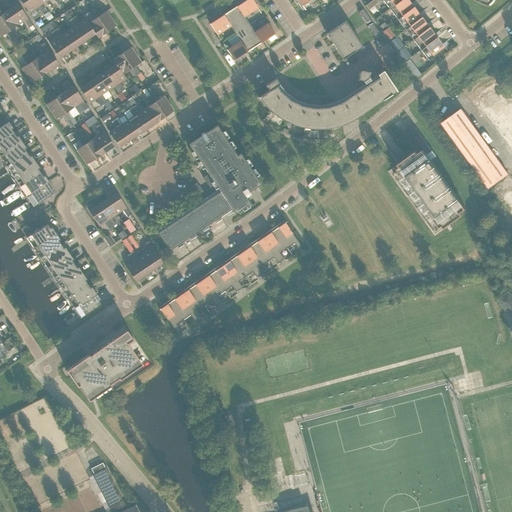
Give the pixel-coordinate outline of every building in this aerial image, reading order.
[(39,16),(43,14),(33,0),(20,0),(29,13),(35,9),(39,16)] [(42,5),(47,1),(46,0),(33,0),(43,14),(46,11),(42,5)] [(242,29),(250,24),(245,16),(258,8),(252,0),(246,0),(230,10),(242,29)] [(298,0),(299,2),(297,3),(302,10),(304,9),(305,10),(305,9),(317,0),(298,0)] [(401,0),(382,0),(389,9),(401,0)] [(397,19),(413,7),(412,8),(410,5),(410,4),(407,0),(401,0),(389,9),(397,19)] [(9,10),(19,25),(24,21),(29,28),(32,25),(18,4),(9,10)] [(405,30),(421,18),(421,17),(420,18),(418,15),(418,14),(413,7),(397,19),(405,30)] [(92,10),(107,32),(116,26),(106,11),(100,15),(96,8),(92,10)] [(366,23),(371,21),(363,9),(359,12),(366,23)] [(9,10),(0,15),(0,16),(14,38),(18,35),(13,28),(19,25),(9,10)] [(98,38),(107,32),(92,10),(89,13),(94,19),(88,23),(98,38)] [(235,34),(242,29),(230,10),(209,24),(210,25),(210,24),(217,34),(230,26),(235,34)] [(48,21),(53,18),(49,11),(43,15),(48,21)] [(11,40),(14,38),(0,16),(0,36),(0,37),(6,33),(11,40)] [(88,23),(86,19),(80,23),(75,16),(72,18),(86,40),(95,34),(98,38),(88,23)] [(77,46),(86,40),(72,18),(68,20),(73,27),(67,31),(77,46)] [(413,40),(428,28),(428,27),(427,28),(425,25),(426,24),(421,18),(405,30),(413,40)] [(334,47),(354,33),(346,20),(326,34),(333,44),(332,44),(334,47)] [(242,29),(254,47),(275,34),(268,23),(255,32),(250,24),(242,29)] [(376,37),(380,35),(372,23),(368,26),(376,37)] [(77,46),(67,31),(62,35),(57,28),(54,30),(69,52),(77,46)] [(420,50),(436,38),(435,38),(433,35),(434,35),(428,28),(413,40),(420,50)] [(234,61),(254,47),(242,29),(235,34),(240,41),(227,50),(234,60),(233,60),(234,61)] [(59,58),(69,52),(54,30),(50,33),(55,39),(49,43),(59,58)] [(354,33),(334,47),(336,50),(336,49),(343,59),(363,46),(354,33)] [(404,46),(397,36),(389,42),(396,52),(404,46)] [(436,38),(420,50),(428,60),(443,49),(441,45),(436,38)] [(40,56),(50,71),(59,64),(44,43),(40,45),(45,52),(40,56)] [(122,54),(136,75),(140,81),(144,78),(140,72),(139,73),(135,66),(141,62),(131,47),(122,54)] [(407,52),(404,47),(396,53),(399,58),(407,52)] [(50,71),(40,56),(34,59),(29,53),(26,55),(41,77),(50,71)] [(133,78),(136,75),(122,54),(112,60),(115,64),(123,74),(128,71),(133,78)] [(31,83),(41,77),(26,55),(23,57),(27,64),(21,68),(31,83)] [(413,65),(409,59),(404,64),(408,69),(413,65)] [(126,78),(123,74),(115,64),(106,70),(121,91),(124,89),(120,82),(126,78)] [(126,98),(121,91),(106,70),(98,76),(108,91),(113,87),(122,101),(126,98)] [(370,80),(368,77),(369,72),(362,70),(361,70),(360,71),(359,72),(359,73),(357,80),(361,85),(344,97),(333,102),(320,104),(308,104),(297,100),(287,93),(279,85),(275,79),(265,85),(269,90),(258,97),(260,99),(261,101),(263,103),(264,105),(266,107),(270,110),(273,114),(277,117),(279,118),(281,119),(284,120),(286,122),(288,123),(290,124),(293,125),(295,125),(300,127),(305,128),(307,128),(312,129),(317,129),(322,129),(327,129),(329,128),(332,128),(336,127),(339,126),(344,124),(348,122),(350,121),(355,119),(357,118),(397,91),(383,70),(370,80)] [(102,94),(108,91),(98,76),(89,82),(103,104),(107,101),(102,94)] [(100,106),(103,104),(89,82),(79,88),(89,103),(95,99),(100,106)] [(511,145),(511,102),(511,103),(496,83),(477,97),(511,145)] [(136,93),(139,91),(135,84),(131,86),(136,93)] [(145,96),(153,91),(149,85),(141,90),(145,96)] [(64,92),(74,107),(80,103),(84,110),(88,108),(73,86),(64,92)] [(69,111),(74,107),(64,92),(55,98),(73,125),(76,123),(73,118),(69,111)] [(150,95),(164,117),(174,111),(164,96),(158,100),(153,93),(150,95)] [(155,123),(164,117),(150,95),(146,98),(151,104),(145,108),(155,123)] [(73,125),(55,98),(46,104),(56,119),(62,116),(66,122),(70,128),(73,125)] [(155,123),(145,108),(140,112),(135,105),(132,107),(146,129),(155,123)] [(137,135),(146,129),(132,107),(128,110),(133,116),(127,120),(137,135)] [(488,189),(508,174),(461,109),(441,123),(488,189)] [(103,123),(111,118),(108,114),(101,119),(103,123)] [(137,135),(127,120),(122,124),(117,117),(114,119),(129,141),(137,135)] [(119,147),(129,141),(114,119),(111,122),(115,128),(109,132),(119,147)] [(0,141),(14,132),(7,122),(0,126),(0,141)] [(87,136),(92,133),(85,123),(81,126),(87,136)] [(95,137),(105,152),(114,146),(99,125),(95,127),(100,134),(95,137)] [(237,155),(217,125),(188,144),(208,174),(203,178),(213,193),(207,197),(208,200),(200,205),(198,203),(193,206),(195,208),(187,213),(186,211),(181,214),(183,217),(175,222),(173,219),(168,222),(170,225),(162,230),(161,227),(156,231),(169,251),(220,217),(226,212),(228,215),(233,212),(234,213),(250,203),(244,194),(260,184),(240,153),(237,155)] [(0,155),(20,142),(14,132),(0,141),(0,155)] [(81,137),(78,132),(75,134),(78,139),(82,146),(76,150),(86,165),(96,159),(81,137)] [(105,152),(95,137),(89,141),(84,134),(81,137),(96,159),(105,152)] [(0,157),(6,166),(27,152),(20,142),(0,155),(0,157)] [(466,209),(423,150),(417,154),(415,152),(398,165),(399,167),(397,169),(440,228),(442,226),(444,229),(462,215),(460,213),(466,209)] [(13,176),(34,162),(27,152),(6,166),(13,176)] [(19,186),(40,172),(34,162),(13,176),(19,186)] [(26,196),(47,182),(40,172),(19,186),(26,196)] [(47,182),(26,196),(33,207),(54,192),(47,182)] [(195,197),(203,192),(199,185),(191,191),(195,197)] [(107,199),(117,214),(123,210),(127,217),(131,215),(116,193),(107,199)] [(111,218),(117,214),(107,199),(98,205),(112,227),(116,225),(111,218)] [(109,229),(112,227),(98,205),(89,211),(99,226),(105,222),(109,229)] [(273,228),(287,248),(294,243),(298,249),(301,246),(285,223),(286,222),(281,225),(280,223),(273,228)] [(33,248),(54,234),(47,224),(26,238),(33,248)] [(135,229),(132,224),(126,228),(130,233),(135,229)] [(280,253),(287,248),(273,228),(266,233),(267,235),(264,237),(280,261),(284,259),(280,253)] [(126,236),(123,230),(117,234),(121,239),(126,236)] [(40,258),(61,244),(54,234),(33,248),(40,258)] [(277,263),(280,261),(264,237),(261,239),(260,237),(252,242),(266,262),(273,257),(277,263)] [(115,243),(112,239),(106,243),(109,247),(115,243)] [(144,254),(154,269),(163,263),(148,241),(145,244),(149,250),(144,254)] [(259,267),(266,262),(252,242),(245,247),(246,249),(243,251),(260,275),(263,273),(259,267)] [(47,268),(67,254),(61,244),(40,258),(47,268)] [(166,259),(171,256),(166,247),(161,251),(166,259)] [(154,269),(144,254),(138,258),(134,251),(130,253),(145,275),(154,269)] [(256,278),(260,275),(243,251),(240,253),(239,252),(232,257),(245,277),(252,272),(256,278)] [(135,281),(145,275),(130,253),(127,255),(131,262),(125,266),(135,281)] [(53,278),(74,264),(67,254),(47,268),(53,278)] [(238,281),(245,277),(232,257),(224,262),(226,263),(222,266),(239,290),(242,287),(238,281)] [(60,288),(81,274),(74,264),(53,278),(60,288)] [(236,292),(239,290),(222,266),(219,268),(218,266),(211,271),(225,291),(232,286),(236,292)] [(218,296),(225,291),(211,271),(204,276),(205,278),(202,280),(218,304),(222,302),(218,296)] [(67,298),(87,284),(81,274),(60,288),(67,298)] [(215,306),(218,304),(202,280),(198,282),(197,281),(190,285),(204,305),(211,300),(215,306)] [(73,308),(94,294),(87,284),(67,298),(73,308)] [(197,310),(204,305),(190,285),(183,290),(184,292),(181,294),(198,318),(201,316),(197,310)] [(511,319),(511,318),(511,296),(509,292),(498,300),(511,319)] [(94,294),(73,308),(80,318),(101,304),(94,294)] [(194,321),(198,318),(181,294),(178,297),(177,295),(169,300),(183,320),(190,315),(194,321)] [(176,325),(183,320),(169,300),(162,305),(163,306),(159,310),(160,309),(177,333),(180,330),(176,325)] [(142,364),(131,348),(136,345),(133,339),(126,329),(89,355),(88,354),(71,366),(66,370),(70,375),(70,376),(77,386),(78,385),(88,400),(142,364)] [(2,343),(0,344),(0,365),(1,365),(0,363),(0,357),(8,352),(2,343)] [(31,411),(48,406),(46,399),(23,406),(27,421),(33,419),(31,411)] [(128,509),(107,468),(92,475),(108,507),(110,511),(139,511),(136,505),(128,509)]
